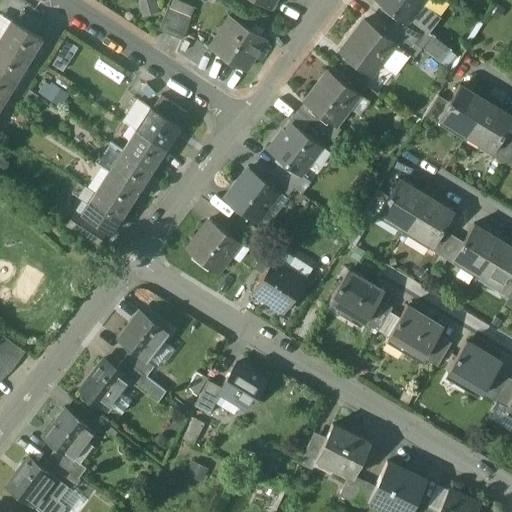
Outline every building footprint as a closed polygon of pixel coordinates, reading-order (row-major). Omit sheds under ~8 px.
[(137,0),(142,15),(158,10),(155,0),(137,0)] [(255,0),(268,8),(273,0),(255,0)] [(376,0),(400,18),(405,22),(409,17),(422,0),(376,0)] [(190,16),(167,7),(158,30),(181,39),(190,16)] [(22,9),(15,22),(34,33),(42,21),(22,9)] [(263,37),(227,14),(207,47),(243,69),(263,37)] [(423,29),(409,17),(405,22),(400,18),(392,28),(412,43),(413,42),(423,30),(423,29)] [(386,36),(364,19),(340,51),(371,74),(381,60),(395,43),(386,36)] [(15,22),(12,20),(0,38),(0,41),(28,59),(41,37),(15,22)] [(412,43),(392,28),(386,36),(395,43),(408,54),(413,58),(420,49),(420,48),(413,42),(412,43)] [(423,30),(413,42),(420,48),(430,35),(423,30)] [(28,59),(0,41),(0,71),(15,80),(28,59)] [(408,54),(395,43),(381,60),(395,71),(408,54)] [(327,70),(303,101),(335,125),(335,124),(359,93),(327,70)] [(15,80),(0,71),(0,99),(3,101),(15,80)] [(56,102),(63,90),(44,78),(37,91),(56,102)] [(485,101),(460,85),(461,84),(459,83),(448,100),(437,118),(439,119),(440,117),(466,133),(485,101)] [(187,111),(161,94),(152,109),(177,125),(187,111)] [(438,94),(424,115),(437,123),(439,119),(437,118),(448,100),(438,94)] [(335,125),(303,101),(296,112),(332,140),(341,129),(335,124),(335,125)] [(511,117),(485,101),(466,133),(491,148),(493,149),(502,134),(511,117)] [(152,109),(150,108),(137,128),(165,147),(179,126),(152,109)] [(320,145),(292,123),(282,137),(279,134),(267,149),(279,158),(299,173),(320,145)] [(165,147),(137,128),(124,149),(152,167),(165,147)] [(511,140),(511,139),(502,134),(493,149),(491,148),(488,153),(500,160),(511,140)] [(511,140),(500,160),(510,167),(511,164),(511,140)] [(152,167),(124,149),(110,170),(139,188),(152,167)] [(299,173),(279,158),(271,170),(292,185),(300,191),(308,179),(299,173)] [(264,179),(249,168),(226,198),(255,221),(278,191),(279,191),(264,179)] [(139,188),(110,170),(97,191),(125,210),(139,188)] [(292,185),(271,170),(264,179),(279,191),(278,191),(284,196),(292,185)] [(424,195),(398,179),(388,195),(379,211),(380,212),(405,227),(424,195)] [(377,189),(364,209),(377,217),(380,212),(379,211),(388,195),(377,189)] [(125,210),(97,191),(83,213),(111,231),(125,210)] [(452,212),(424,195),(405,227),(432,243),(433,244),(443,229),(452,212)] [(240,241),(210,219),(187,249),(216,271),(240,241)] [(500,240),(473,224),(463,241),(453,256),(454,257),(480,273),(500,240)] [(452,235),(443,229),(433,244),(432,243),(429,249),(440,255),(452,235)] [(463,241),(452,235),(440,255),(451,262),(454,257),(453,256),(463,241)] [(511,247),(500,240),(480,273),(506,289),(507,289),(511,280),(511,247)] [(267,247),(253,267),(263,273),(273,259),(276,253),(267,247)] [(294,257),(280,248),(276,253),(273,259),(287,268),(294,257)] [(287,268),(273,259),(263,273),(252,290),(284,311),(305,280),(287,268)] [(383,290),(348,269),(329,300),(364,321),(375,303),(383,290)] [(511,280),(507,289),(506,289),(503,293),(511,298),(511,280)] [(389,311),(375,303),(364,321),(378,329),(389,311)] [(442,326),(407,305),(388,336),(423,357),(434,338),(442,326)] [(140,311),(118,340),(130,350),(141,358),(142,357),(154,342),(158,345),(168,332),(140,311)] [(0,379),(11,369),(12,369),(26,351),(3,333),(0,336),(0,379)] [(448,347),(434,338),(423,357),(437,365),(448,347)] [(501,361),(466,340),(447,371),(482,392),(493,374),(498,365),(501,361)] [(141,358),(130,350),(122,358),(146,376),(154,366),(142,357),(141,358)] [(146,376),(122,358),(116,369),(130,380),(133,382),(133,383),(158,402),(166,391),(146,376)] [(116,369),(103,359),(80,389),(107,410),(121,392),(130,380),(116,369)] [(264,380),(236,363),(221,387),(219,391),(221,392),(239,403),(247,408),(264,380)] [(506,382),(493,374),(482,392),(495,400),(506,382)] [(207,380),(194,405),(210,413),(216,402),(221,392),(219,391),(221,387),(207,380)] [(511,395),(511,385),(506,382),(495,400),(505,407),(511,395)] [(121,392),(110,406),(121,414),(131,400),(121,392)] [(239,403),(221,392),(216,402),(233,413),(239,403)] [(505,407),(495,400),(490,410),(498,414),(499,413),(501,414),(505,407)] [(66,408),(43,438),(56,447),(67,456),(68,454),(79,439),(83,443),(93,430),(66,408)] [(193,418),(182,439),(194,445),(204,424),(193,418)] [(321,445),(314,459),(316,460),(348,476),(352,477),(353,475),(369,443),(332,424),(321,445)] [(321,445),(310,440),(299,464),(311,469),(316,460),(314,459),(321,445)] [(67,456),(56,447),(49,457),(69,472),(78,478),(85,468),(68,454),(67,456)] [(29,457),(6,487),(32,507),(32,506),(45,490),(40,486),(50,473),(42,467),(29,457)] [(69,472),(49,457),(42,467),(50,473),(62,483),(69,472)] [(187,472),(201,478),(207,467),(192,460),(187,472)] [(374,485),(366,500),(368,501),(382,508),(385,503),(403,511),(409,511),(416,499),(425,481),(386,461),(374,485)] [(50,473),(40,486),(45,490),(32,506),(40,511),(61,511),(66,506),(57,500),(67,487),(62,483),(50,473)] [(348,476),(339,495),(353,502),(364,480),(353,475),(352,477),(348,476)] [(364,480),(353,502),(365,508),(368,501),(366,500),(374,485),(364,480)] [(438,509),(436,511),(475,511),(479,504),(448,489),(438,509)] [(423,511),(427,504),(416,499),(409,511),(423,511)]
